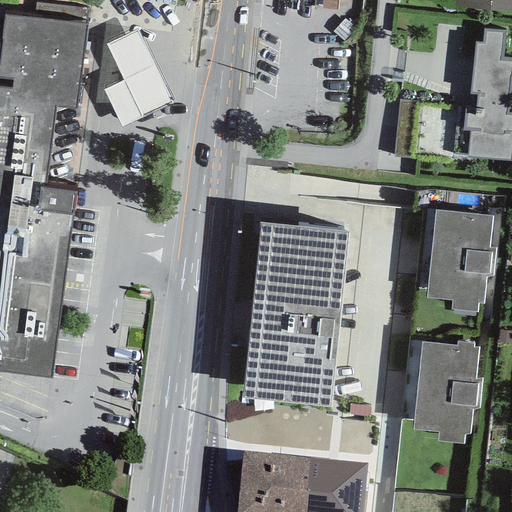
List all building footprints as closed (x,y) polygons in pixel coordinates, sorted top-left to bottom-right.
[(511,0),(456,0),(456,6),(511,10),(511,0)] [(0,372),(51,379),(74,194),(45,190),(56,107),(76,109),(89,10),(37,2),(35,20),(5,16),(0,60),(0,78),(14,80),(13,90),(0,88),(0,372)] [(104,45),(121,82),(105,90),(123,129),(175,105),(139,29),(104,45)] [(455,128),(454,154),(468,155),(468,158),(511,161),(511,141),(511,79),(511,61),(501,60),(505,33),(485,30),(483,44),(476,43),(469,95),(477,95),(476,111),(465,110),(463,129),(455,128)] [(451,308),(478,311),(479,301),(483,302),(487,275),(492,275),(495,248),(489,247),(493,216),(488,215),(489,211),(472,209),(471,214),(436,210),(426,298),(452,301),(451,308)] [(347,233),(259,222),(242,398),(329,408),(347,233)] [(437,442),(463,445),(465,434),(469,435),(472,408),(478,408),(481,381),(475,380),(479,349),(474,348),(474,344),(457,342),(457,347),(422,343),(412,431),(438,434),(437,442)] [(361,511),(368,464),(244,452),(237,511),(361,511)]
